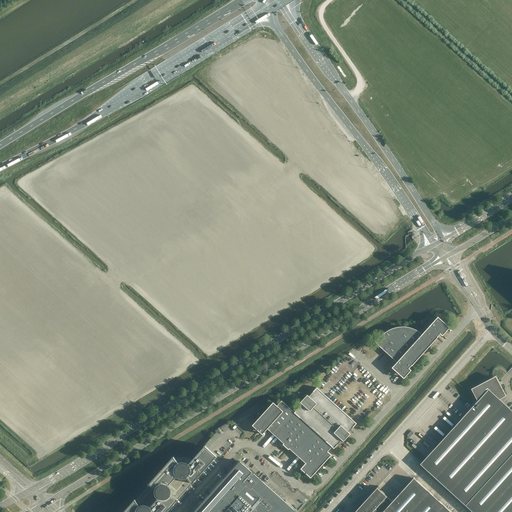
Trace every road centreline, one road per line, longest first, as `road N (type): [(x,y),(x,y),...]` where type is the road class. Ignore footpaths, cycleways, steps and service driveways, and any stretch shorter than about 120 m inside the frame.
road 1 (secondary): [(430,245),(34,488)]
road 2 (secondary): [(63,493),(442,260)]
road 3 (trunk): [(0,167),(267,13)]
road 4 (unclassified): [(178,511),(243,443),(301,486),(315,486),(400,395)]
road 5 (secondary): [(442,238),(283,3)]
road 6 (secondary): [(267,13),(430,245)]
road 7 (trunk): [(240,0),(0,145)]
road 8 (track): [(348,98),(360,78),(321,21),(332,0)]
